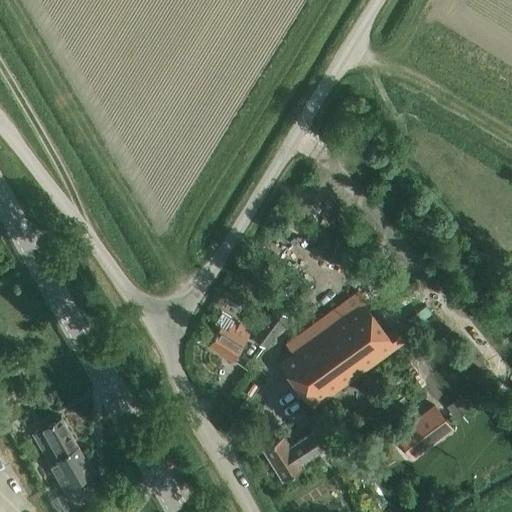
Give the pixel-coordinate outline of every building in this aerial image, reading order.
[(384,332),(370,313),(355,292),(286,342),(293,351),(279,361),(311,405),(407,335),(398,322),(384,332)] [(276,308),(254,337),(266,346),(289,317),(276,308)] [(232,359),(249,333),(242,328),(244,325),(239,322),(237,325),(230,321),(232,318),(222,311),(215,322),(219,325),(207,343),(232,359)] [(455,418),(468,410),(458,396),(445,404),(455,418)] [(446,422),(433,404),(395,433),(409,451),(446,422)] [(72,502),(83,496),(100,486),(60,416),(32,432),(72,502)] [(297,461),(329,441),(319,425),(287,445),(280,435),(261,447),(281,479),(300,466),(297,461)]
